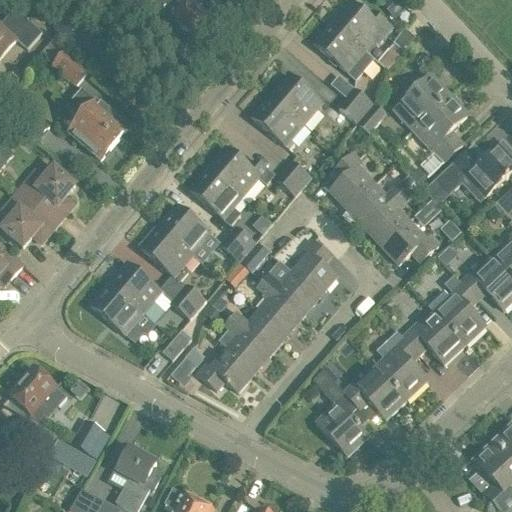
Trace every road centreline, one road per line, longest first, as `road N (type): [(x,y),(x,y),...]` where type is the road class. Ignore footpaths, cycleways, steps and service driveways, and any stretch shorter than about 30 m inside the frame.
road 1 (unclassified): [(26,326),(293,0)]
road 2 (residential): [(238,450),(369,285),(369,268),(330,228),(300,219),(275,246)]
road 3 (residential): [(238,450),(26,326)]
road 4 (residential): [(422,467),(511,372)]
road 5 (residential): [(346,511),(238,450)]
road 6 (residential): [(511,91),(427,0)]
